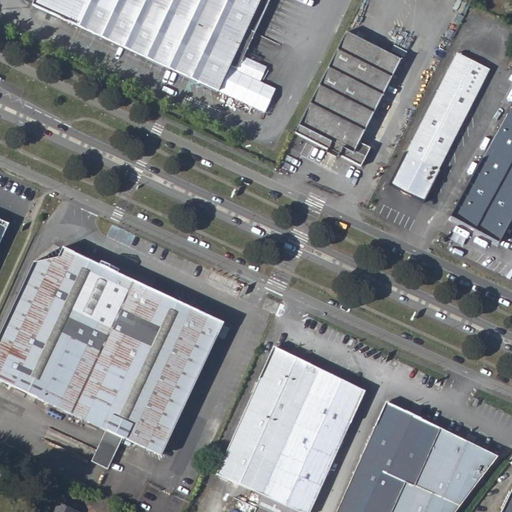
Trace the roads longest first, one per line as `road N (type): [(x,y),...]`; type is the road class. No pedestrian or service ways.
road 1 (secondary): [(511,337),(0,98)]
road 2 (secondary): [(0,113),(511,351)]
